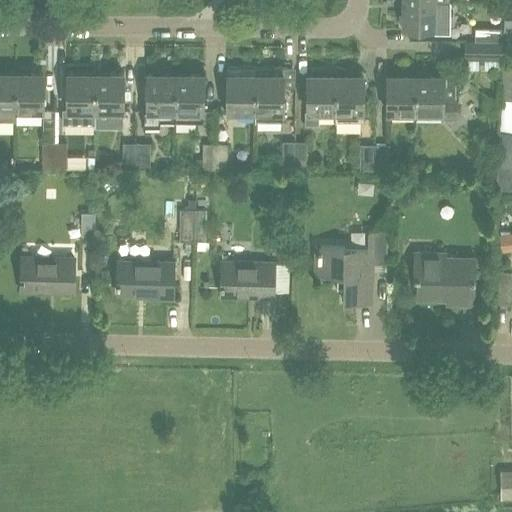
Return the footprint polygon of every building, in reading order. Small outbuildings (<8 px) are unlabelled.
[(402,2),(402,28),(435,28),(435,13),(444,13),(444,3),(402,2)] [(511,17),(503,18),(502,35),(511,35),(511,17)] [(475,28),(475,41),(501,41),(501,29),(475,28)] [(501,65),(501,44),(501,41),(475,41),(463,41),(464,58),(465,58),(465,69),(500,69),(500,66),(501,66),(501,65)] [(228,67),(227,73),(227,112),(254,112),(255,112),(256,67),(228,67)] [(284,67),(256,67),(255,112),(254,112),(253,120),(282,120),(281,112),(283,112),(284,67)] [(307,73),(307,111),(305,111),(304,124),(318,124),(318,112),(335,112),(335,73),(335,67),(311,67),(311,73),(307,73)] [(511,67),(504,67),(502,90),(511,90),(511,67)] [(14,110),(15,71),(0,70),(0,120),(14,120),(14,110)] [(14,110),(43,110),(43,71),(15,71),(14,110)] [(95,72),(67,72),(67,111),(62,111),(62,124),(94,124),(95,72)] [(95,72),(94,124),(94,126),(121,127),(121,111),(123,111),(123,72),(95,72)] [(147,72),(147,111),(145,111),(144,125),(159,125),(160,120),(175,119),(175,72),(147,72)] [(203,73),(175,72),(175,119),(200,119),(200,112),(203,112),(203,73)] [(363,112),(363,73),(335,73),(335,112),(335,121),(363,121),(363,112)] [(386,112),(415,113),(415,74),(387,73),(386,112)] [(457,95),(454,95),(454,75),(443,74),(415,74),(415,113),(441,113),(441,120),(458,120),(457,95)] [(511,109),(511,99),(501,99),(500,116),(511,117),(511,109)] [(511,167),(511,132),(499,132),(497,167),(511,167)] [(283,141),(282,168),(295,169),(295,141),(283,141)] [(307,141),(295,141),(295,169),(306,169),(307,141)] [(42,168),(53,168),(54,142),(42,142),(42,168)] [(67,142),(54,142),(53,168),(67,168),(67,142)] [(122,143),(122,168),(134,168),(134,143),(122,143)] [(150,143),(134,143),(134,168),(150,168),(150,143)] [(202,157),(202,168),(215,169),(215,143),(202,143),(202,145),(197,145),(197,157),(202,157)] [(227,143),(215,143),(215,169),(227,169),(227,143)] [(360,145),(359,170),(374,170),(374,144),(360,145)] [(386,144),(374,144),(374,170),(386,170),(386,144)] [(496,167),(496,190),(511,191),(511,188),(511,167),(497,167),(496,167)] [(282,186),(294,186),(295,186),(295,169),(282,168),(282,186)] [(180,240),(192,241),(194,241),(194,240),(195,208),(185,208),(186,211),(180,211),(180,240)] [(205,209),(195,208),(194,240),(204,240),(205,209)] [(95,237),(95,212),(81,212),(81,237),(95,237)] [(367,230),(367,247),(320,247),(319,251),(318,251),(318,258),(319,258),(319,268),(337,269),(337,288),(343,288),(343,302),(373,302),(373,287),(368,287),(368,263),(386,264),(387,231),(367,230)] [(511,249),(511,232),(499,234),(502,251),(511,249)] [(473,304),(474,255),(445,255),(445,251),(414,251),(414,277),(418,277),(418,291),(439,291),(439,288),(447,288),(447,303),(473,304)] [(74,257),(22,256),(21,290),(49,291),(49,287),(73,287),(74,257)] [(118,259),(117,293),(145,294),(145,297),(173,297),(174,260),(118,259)] [(221,261),(221,295),(248,296),(248,292),(273,292),(273,262),(221,261)] [(497,303),(509,304),(511,275),(511,271),(499,271),(497,303)] [(511,469),(501,470),(501,499),(511,498),(511,469)]
